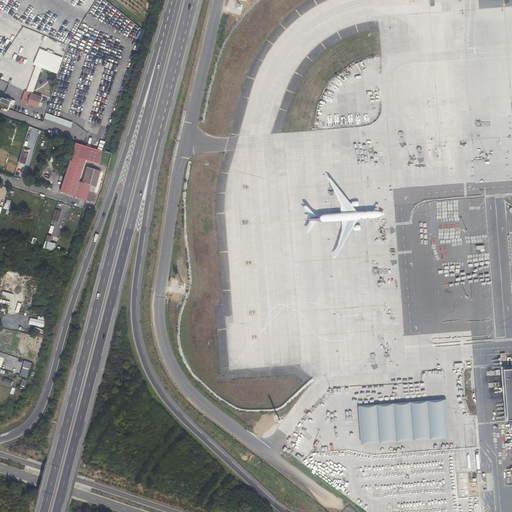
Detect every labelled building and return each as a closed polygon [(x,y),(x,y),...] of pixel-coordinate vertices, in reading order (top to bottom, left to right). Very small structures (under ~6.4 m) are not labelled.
[(36,66),(32,76),(39,78),(42,68),(57,74),(60,67),(37,57),(34,65),(36,66)] [(32,76),(26,91),(33,94),(39,78),(32,76)] [(5,94),(9,96),(11,92),(19,96),(22,90),(10,84),(5,94)] [(21,101),(29,104),(33,94),(26,91),(25,91),(21,101)] [(33,94),(29,104),(39,108),(39,107),(41,107),(42,103),(41,103),(43,98),(33,94)] [(0,104),(0,106),(9,110),(13,102),(2,98),(0,104)] [(46,113),(44,119),(71,128),(73,122),(46,113)] [(30,128),(26,140),(31,142),(34,129),(30,128)] [(77,143),(61,192),(87,201),(97,170),(88,167),(84,180),(81,179),(87,160),(98,164),(102,152),(96,150),(77,143)] [(29,154),(22,151),(18,162),(20,163),(19,165),(24,167),(29,154)] [(52,222),(57,223),(61,212),(56,210),(52,222)] [(47,235),(43,249),(55,251),(57,243),(51,242),(52,236),(47,235)] [(25,361),(20,375),(27,378),(32,363),(25,361)]
